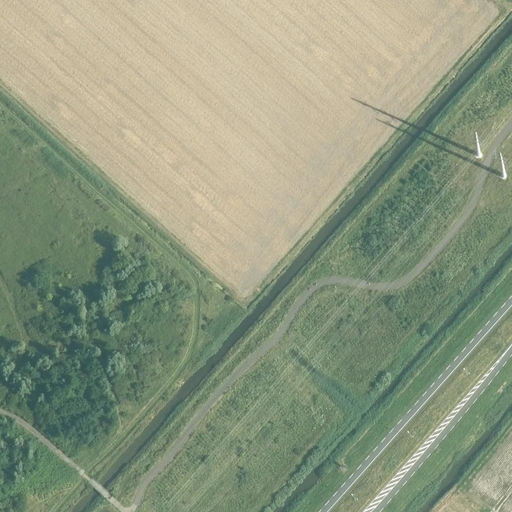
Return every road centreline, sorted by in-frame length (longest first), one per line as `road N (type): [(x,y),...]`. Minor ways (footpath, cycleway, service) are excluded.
road 1 (primary): [(511,296),(321,511)]
road 2 (primary): [(373,511),(511,349)]
